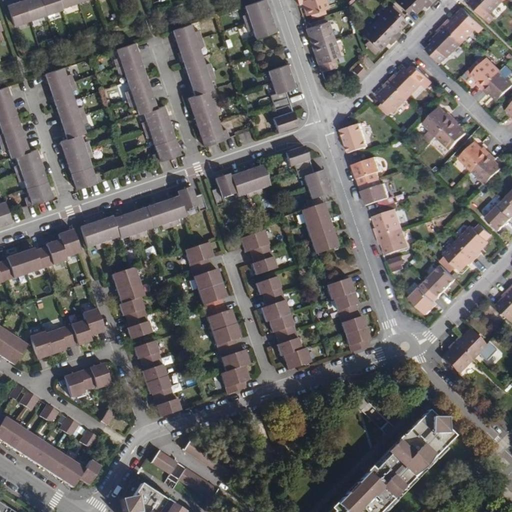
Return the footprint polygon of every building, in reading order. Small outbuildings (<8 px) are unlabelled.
[(31,21),(23,0),(14,0),(16,3),(6,6),(13,27),(31,21)] [(46,16),(40,0),(23,0),(31,21),(46,16)] [(40,0),(46,16),(62,10),(62,9),(59,0),(40,0)] [(59,0),(62,9),(78,3),(77,0),(59,0)] [(241,16),(244,24),(269,15),(264,0),(260,0),(243,6),(246,15),(241,16)] [(325,0),(297,0),(299,6),(303,4),(307,16),(310,15),(311,18),(321,15),(320,11),(324,9),(328,8),(325,0)] [(425,9),(431,3),(427,0),(397,0),(395,3),(406,14),(410,10),(414,14),(422,6),(425,9)] [(475,0),(490,14),(504,0),(503,0),(475,0)] [(390,8),(376,22),(395,40),(400,35),(396,32),(406,23),(401,19),(398,15),(400,12),(394,6),(391,9),(390,8)] [(464,9),(460,13),(465,18),(469,14),(464,9)] [(465,18),(460,13),(453,20),(451,22),(449,20),(443,26),(461,44),(476,29),(479,32),(484,28),(469,14),(465,18)] [(269,15),(244,24),(247,33),(252,31),(254,39),(275,32),(269,15)] [(313,47),(334,40),(328,22),(307,29),(313,47)] [(389,46),(395,40),(376,22),(362,36),(377,51),(386,43),(389,46)] [(178,47),(201,39),(199,31),(194,32),(192,24),(172,31),(178,47)] [(461,44),(443,26),(437,32),(440,34),(432,42),(434,45),(447,58),(461,44)] [(201,39),(178,47),(183,63),(202,57),(199,49),(204,47),(201,39)] [(319,65),(334,60),(340,58),(334,40),(313,47),(319,65)] [(113,59),(116,68),(140,60),(134,44),(116,50),(118,58),(113,59)] [(434,45),(428,51),(441,64),(447,58),(434,45)] [(189,79),(212,71),(210,63),(205,65),(202,57),(183,63),(189,79)] [(484,63),(473,74),(472,75),(477,80),(479,82),(477,84),(483,90),(500,72),(487,59),(487,60),(484,63)] [(124,74),(126,82),(145,76),(140,60),(116,68),(119,76),(124,74)] [(334,60),(319,65),(322,73),(337,68),(334,60)] [(470,71),(473,74),(484,63),(482,60),(470,71)] [(267,71),(271,83),(290,77),(286,65),(267,71)] [(364,72),(359,66),(353,73),(358,78),(364,72)] [(44,74),(50,90),(73,82),(70,74),(65,76),(63,68),(44,74)] [(390,81),(407,98),(421,83),(406,69),(398,77),(396,75),(390,81)] [(195,96),(208,91),(213,90),(211,82),(215,80),(212,71),(189,79),(195,96)] [(511,86),(511,83),(500,72),(483,90),(489,96),(491,94),(498,101),(511,86)] [(124,92),(127,100),(151,92),(145,76),(126,82),(129,91),(124,92)] [(270,96),(272,103),(287,98),(285,91),(294,88),(290,77),(271,83),(275,95),(270,96)] [(407,98),(390,81),(384,87),(386,89),(378,97),(385,103),(381,107),(389,115),(392,111),(393,112),(407,98)] [(55,107),(74,100),(71,92),(76,91),(73,82),(50,90),(55,107)] [(0,107),(12,103),(7,87),(0,89),(0,107)] [(211,100),(208,91),(195,96),(187,98),(193,115),(218,106),(215,98),(211,100)] [(137,115),(142,114),(156,109),(151,92),(127,100),(130,109),(135,107),(137,115)] [(273,105),(275,110),(290,105),(287,98),(272,103),(273,105)] [(55,107),(61,123),(84,115),(81,107),(76,108),(74,100),(55,107)] [(0,125),(18,120),(12,103),(0,107),(0,125)] [(278,135),(297,128),(290,105),(275,110),(278,119),(273,121),(278,135)] [(141,123),(144,131),(169,123),(163,106),(156,109),(142,114),(145,122),(141,123)] [(199,131),(219,124),(216,116),(221,115),(218,106),(193,115),(199,131)] [(431,143),(437,137),(455,119),(449,113),(447,116),(439,108),(424,124),(431,131),(425,137),(431,143)] [(84,115),(61,123),(67,139),(80,135),(84,133),(82,125),(87,123),(84,115)] [(461,125),(455,119),(437,137),(450,150),(466,134),(459,127),(461,125)] [(18,120),(0,125),(0,130),(1,134),(0,134),(0,144),(23,136),(18,120)] [(169,123),(144,131),(147,140),(151,139),(153,146),(174,139),(169,123)] [(219,124),(199,131),(204,147),(229,138),(226,130),(222,132),(219,124)] [(368,147),(360,124),(341,130),(349,153),(368,147)] [(59,142),(65,158),(90,150),(87,142),(83,143),(80,135),(67,139),(59,142)] [(28,152),(23,136),(0,144),(0,146),(2,152),(7,151),(10,158),(14,157),(28,152)] [(179,155),(174,139),(153,146),(156,154),(152,155),(154,163),(179,155)] [(473,172),(491,154),(485,148),(482,150),(475,143),(459,158),(473,172)] [(293,166),(296,172),(311,167),(304,146),(284,153),(289,168),(293,166)] [(35,150),(28,152),(14,157),(17,165),(13,166),(16,174),(41,166),(35,150)] [(70,174),(91,167),(88,160),(93,158),(90,150),(65,158),(70,174)] [(496,159),(491,154),(473,172),(486,185),(501,169),(494,161),(496,159)] [(353,165),(360,186),(379,179),(377,173),(381,172),(376,158),(353,165)] [(246,171),(255,197),(263,194),(262,190),(270,187),(263,165),(246,171)] [(46,182),(41,166),(16,174),(19,183),(22,182),(25,189),(46,182)] [(94,175),(91,167),(70,174),(76,190),(101,182),(98,174),(94,175)] [(307,189),(327,182),(323,171),(313,174),(311,167),(296,172),(298,179),(303,177),(307,189)] [(230,177),(236,195),(237,198),(245,195),(247,200),(255,197),(246,171),(230,177)] [(236,195),(230,177),(229,174),(214,179),(217,189),(210,192),(215,207),(223,205),(221,199),(236,195)] [(381,185),(379,179),(360,186),(367,206),(390,198),(385,184),(381,185)] [(46,182),(25,189),(28,197),(24,199),(27,207),(52,198),(46,182)] [(308,208),(323,203),(321,197),(331,194),(327,182),(307,189),(311,200),(306,202),(308,208)] [(179,198),(183,212),(198,207),(200,212),(208,210),(203,194),(195,197),(192,187),(177,192),(179,198)] [(511,192),(502,202),(511,211),(511,192)] [(185,218),(183,212),(179,198),(162,203),(171,229),(179,226),(178,221),(185,218)] [(511,217),(511,211),(502,202),(486,218),(499,231),(511,217)] [(163,232),(171,229),(162,203),(146,209),(153,229),(161,227),(163,232)] [(305,225),(328,217),(323,203),(308,208),(300,211),(305,225)] [(0,226),(11,223),(5,204),(0,205),(0,226)] [(153,229),(146,209),(129,214),(138,240),(146,237),(145,232),(153,229)] [(378,238),(401,230),(395,210),(374,217),(378,229),(375,230),(378,238)] [(113,220),(119,238),(120,241),(128,238),(130,242),(138,240),(129,214),(113,220)] [(111,241),(119,238),(113,220),(112,217),(96,222),(105,248),(113,246),(111,241)] [(305,225),(310,240),(333,232),(328,217),(305,225)] [(96,251),(105,248),(96,222),(79,228),(86,249),(95,246),(96,251)] [(480,225),(475,231),(486,241),(491,236),(480,225)] [(472,227),(458,241),(476,259),(482,253),(480,250),(487,243),(486,241),(475,231),(472,227)] [(57,235),(59,240),(64,257),(80,252),(72,230),(57,235)] [(252,256),(272,250),(265,230),(240,238),(245,252),(250,250),(252,256)] [(407,249),(401,230),(378,238),(380,246),(383,245),(387,256),(407,249)] [(338,246),(333,232),(310,240),(315,254),(338,246)] [(64,257),(59,240),(45,245),(46,248),(40,250),(46,268),(66,261),(64,257)] [(476,259),(458,241),(443,256),(459,271),(468,262),(470,265),(476,259)] [(191,271),(210,265),(207,258),(213,257),(208,242),(184,250),(191,271)] [(33,249),(19,253),(26,274),(46,268),(40,250),(34,252),(33,249)] [(272,250),(252,256),(254,262),(252,263),(256,275),(278,267),(272,250)] [(0,263),(6,281),(26,274),(19,253),(5,258),(6,261),(0,263)] [(387,260),(392,273),(404,269),(400,256),(387,260)] [(210,265),(191,271),(197,291),(221,283),(216,269),(212,271),(210,265)] [(424,282),(439,297),(449,287),(456,279),(441,265),(424,282)] [(111,275),(116,290),(140,281),(135,267),(111,275)] [(263,300),(283,293),(277,276),(255,283),(259,295),(261,294),(263,300)] [(330,300),(332,299),(354,292),(349,278),(325,286),(330,300)] [(121,304),(139,298),(145,296),(140,281),(116,290),(121,304)] [(429,306),(439,297),(424,282),(409,297),(425,314),(431,308),(429,306)] [(226,297),(221,283),(197,291),(204,312),(223,305),(221,299),(226,297)] [(511,321),(511,294),(508,290),(502,296),(505,299),(497,307),(511,322),(511,321)] [(338,317),(357,310),(355,304),(358,303),(354,292),(332,299),(338,317)] [(290,314),(283,293),(263,300),(266,306),(260,308),(265,322),(267,321),(290,314)] [(145,315),(139,298),(121,304),(118,305),(122,317),(124,316),(127,321),(145,315)] [(223,305),(204,312),(211,332),(235,324),(230,309),(225,311),(223,305)] [(81,313),(83,320),(89,336),(104,331),(96,308),(81,313)] [(344,334),(365,327),(361,316),(359,316),(357,310),(338,317),(344,334)] [(276,338),(296,331),(290,314),(267,321),(271,333),(274,332),(276,338)] [(145,315),(127,321),(129,328),(126,328),(130,340),(151,332),(145,315)] [(89,336),(83,320),(64,327),(70,345),(76,343),(77,345),(91,341),(89,336)] [(235,324),(211,332),(218,352),(237,346),(234,339),(240,337),(235,324)] [(64,347),(70,345),(64,327),(44,333),(51,354),(64,349),(64,347)] [(365,327),(344,334),(350,352),(369,345),(367,339),(369,338),(365,327)] [(1,328),(0,330),(0,356),(1,357),(14,336),(1,328)] [(460,336),(454,342),(472,360),(486,345),(470,330),(462,338),(460,336)] [(51,354),(44,333),(43,331),(28,336),(36,359),(51,354)] [(296,331),(276,338),(278,344),(276,345),(280,356),(282,355),(302,348),(296,331)] [(27,345),(14,336),(1,357),(12,364),(14,365),(27,345)] [(141,364),(160,358),(154,341),(133,348),(136,359),(139,359),(141,364)] [(472,360),(454,342),(448,348),(450,351),(442,360),(457,374),(472,360)] [(239,352),(237,346),(218,352),(225,372),(244,366),(249,364),(244,350),(239,352)] [(305,347),(302,348),(282,355),(287,370),(310,362),(305,347)] [(140,371),(144,383),(165,375),(160,358),(141,364),(143,371),(140,371)] [(83,370),(89,389),(96,386),(97,389),(110,384),(103,363),(83,370)] [(244,366),(225,372),(219,374),(227,394),(245,388),(243,381),(249,379),(244,366)] [(84,390),(89,389),(83,370),(63,377),(70,398),(85,393),(84,390)] [(151,394),(153,400),(172,393),(165,375),(144,383),(148,394),(151,394)] [(23,389),(17,385),(9,397),(16,401),(23,389)] [(20,404),(26,408),(34,396),(28,392),(20,404)] [(172,393),(153,400),(159,417),(180,410),(176,399),(174,399),(172,393)] [(34,396),(26,408),(31,411),(39,399),(34,396)] [(40,417),(46,421),(53,409),(48,405),(40,417)] [(59,412),(53,409),(46,421),(52,424),(59,412)] [(113,414),(108,410),(100,422),(106,425),(113,414)] [(435,417),(428,410),(411,426),(414,429),(404,439),(402,436),(401,435),(396,440),(397,442),(399,444),(384,460),(373,470),(371,468),(370,467),(365,472),(366,473),(336,504),(335,503),(329,508),(331,509),(333,511),(379,511),(383,509),(392,499),(391,498),(396,493),(397,494),(413,478),(419,472),(417,471),(423,466),(426,462),(427,463),(433,457),(443,447),(454,435),(446,428),(446,418),(435,417)] [(0,426),(0,441),(3,443),(15,424),(5,418),(0,426)] [(60,430),(66,433),(73,422),(68,418),(60,430)] [(73,422),(66,433),(72,437),(79,425),(73,422)] [(15,424),(3,443),(13,450),(25,431),(15,424)] [(414,429),(411,426),(402,436),(404,439),(414,429)] [(23,456),(35,437),(25,431),(13,450),(23,456)] [(80,443),(86,446),(93,434),(87,431),(80,443)] [(93,434),(86,446),(92,450),(99,438),(93,434)] [(23,456),(33,463),(45,444),(35,437),(23,456)] [(240,471),(190,439),(183,451),(233,482),(240,471)] [(397,442),(381,457),(384,460),(399,444),(397,442)] [(43,469),(55,450),(45,444),(33,463),(43,469)] [(443,447),(433,457),(436,459),(445,449),(443,447)] [(65,457),(55,450),(43,469),(53,476),(65,457)] [(176,464),(158,452),(151,463),(170,475),(176,464)] [(63,482),(75,463),(65,457),(53,476),(63,482)] [(384,460),(381,457),(371,468),(373,470),(384,460)] [(436,459),(433,457),(427,463),(429,465),(436,459)] [(85,469),(78,479),(89,486),(101,467),(91,460),(85,469)] [(85,469),(75,463),(63,482),(73,489),(78,479),(85,469)] [(185,469),(176,464),(170,475),(178,481),(185,469)] [(217,490),(185,469),(178,481),(210,501),(217,490)] [(413,478),(415,480),(421,474),(419,472),(413,478)] [(394,501),(415,480),(413,478),(397,494),(396,493),(391,498),(392,499),(394,501)] [(120,499),(122,511),(175,511),(169,508),(171,504),(172,503),(165,499),(164,500),(140,485),(132,497),(120,499)] [(392,499),(383,509),(385,511),(394,501),(392,499)]
